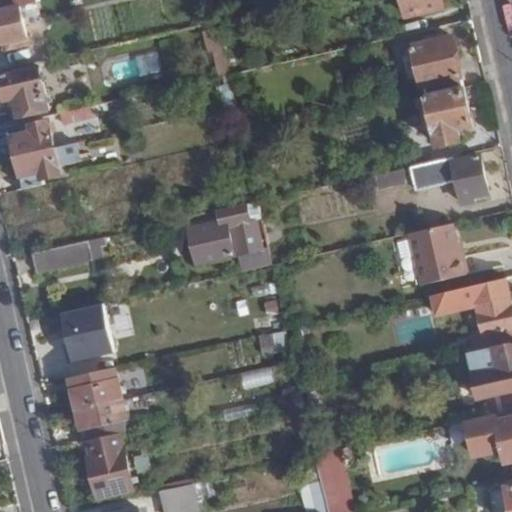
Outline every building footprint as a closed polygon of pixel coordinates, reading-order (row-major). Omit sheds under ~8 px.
[(22,0),(0,0),(0,43),(10,41),(12,47),(33,43),(22,0)] [(441,0),(404,0),(407,14),(443,6),(441,0)] [(221,42),(218,27),(210,29),(212,44),(221,42)] [(453,37),(415,45),(422,85),(461,76),(453,37)] [(140,72),(157,68),(154,52),(137,56),(140,72)] [(0,112),(0,126),(22,120),(21,116),(50,110),(41,68),(3,76),(6,100),(17,98),(19,108),(0,112)] [(474,126),(465,87),(427,96),(439,146),(461,141),(459,130),(474,126)] [(236,107),(232,94),(223,97),(226,110),(236,107)] [(407,127),(402,102),(371,109),(376,134),(407,127)] [(94,115),(93,105),(61,112),(64,122),(94,115)] [(19,157),(57,148),(51,123),(34,127),(35,133),(16,138),(19,157)] [(372,175),(397,169),(391,142),(366,147),(372,175)] [(82,162),(77,143),(57,148),(19,157),(23,175),(18,177),(21,190),(46,185),(45,178),(62,176),(60,167),(82,162)] [(455,160),(454,156),(414,165),(419,188),(459,179),(464,203),(472,201),(471,195),(488,192),(480,154),(455,160)] [(402,182),(399,169),(397,169),(372,175),(367,176),(371,189),(402,182)] [(196,263),(237,254),(262,248),(256,219),(251,220),(248,204),(217,211),(220,221),(189,228),(196,263)] [(260,212),(267,243),(284,239),(280,221),(276,222),(273,209),(260,212)] [(459,241),(454,223),(413,232),(425,283),(470,273),(466,256),(462,257),(459,241)] [(92,240),(33,253),(38,270),(96,256),(92,240)] [(241,271),(272,264),(268,247),(262,248),(237,254),(241,271)] [(195,282),(223,276),(221,264),(193,270),(195,282)] [(510,293),(507,278),(435,294),(439,314),(479,305),(488,346),(511,340),(511,306),(507,308),(505,295),(510,293)] [(272,303),(274,317),(287,314),(284,301),(272,303)] [(53,315),(64,364),(116,353),(105,304),(53,315)] [(287,317),(265,321),(267,332),(289,328),(287,317)] [(293,330),(278,333),(282,357),(297,354),(293,330)] [(278,333),(264,335),(268,359),(282,357),(278,333)] [(511,340),(488,346),(469,350),(476,375),(470,379),(473,392),(486,395),(490,414),(511,409),(511,340)] [(247,377),(250,390),(279,384),(277,371),(247,377)] [(74,410),(79,409),(125,398),(119,379),(77,389),(77,395),(71,396),(74,410)] [(287,389),(292,422),(308,420),(304,387),(287,389)] [(180,393),(183,408),(197,405),(194,391),(180,393)] [(149,400),(149,394),(126,398),(125,398),(126,404),(149,400)] [(80,429),(83,443),(89,441),(120,434),(126,432),(124,418),(129,416),(126,404),(125,398),(79,409),(83,428),(80,429)] [(228,410),(231,421),(262,414),(259,402),(228,410)] [(511,409),(490,414),(469,419),(477,454),(505,448),(508,461),(511,459),(511,409)] [(126,432),(139,429),(135,416),(129,416),(124,418),(126,432)] [(120,434),(89,441),(93,456),(90,457),(100,497),(134,490),(120,434)] [(353,511),(339,450),(315,455),(322,481),(328,511),(353,511)] [(318,511),(328,511),(322,481),(312,483),(318,511)] [(184,511),(200,508),(194,483),(163,490),(168,511),(184,511)]
